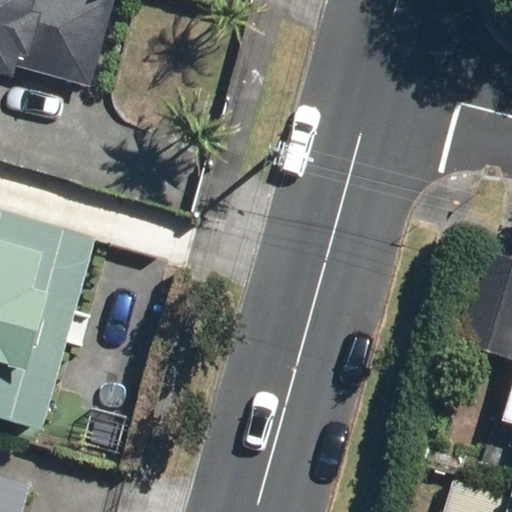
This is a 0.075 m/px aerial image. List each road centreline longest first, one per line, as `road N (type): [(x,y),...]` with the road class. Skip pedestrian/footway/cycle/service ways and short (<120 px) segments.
road 1 (secondary): [(254,511),(373,79)]
road 2 (residential): [(373,79),(511,117)]
